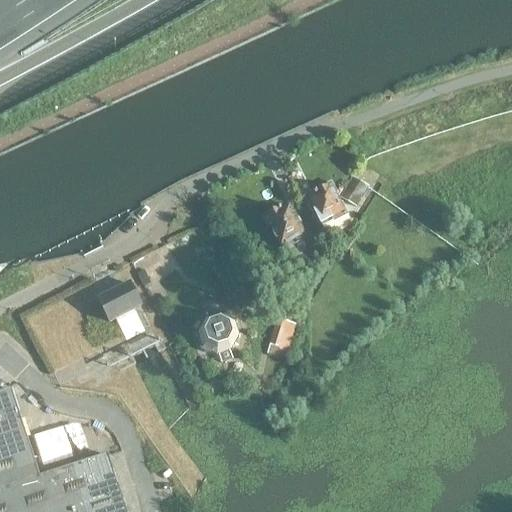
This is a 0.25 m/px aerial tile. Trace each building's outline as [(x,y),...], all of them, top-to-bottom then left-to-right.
[(369,188),(361,183),(353,178),(340,199),(356,209),(369,189),(369,188)] [(307,198),(312,209),(322,228),(345,217),(328,184),(310,193),(312,196),(307,198)] [(288,207),(285,209),(280,212),(278,209),(264,216),(283,252),(305,240),(288,207)] [(144,272),(137,275),(140,281),(147,278),(144,272)] [(273,295),(295,306),(304,289),(282,277),(273,295)] [(108,322),(115,319),(140,307),(129,284),(104,297),(97,300),(108,322)] [(234,296),(245,302),(249,295),(239,289),(234,296)] [(271,301),(266,310),(277,316),(282,307),(271,301)] [(199,348),(200,351),(201,350),(208,354),(214,356),(213,358),(217,358),(220,365),(231,360),(228,353),(232,351),(231,349),(236,340),(238,340),(239,336),(236,336),(234,325),(236,324),(233,321),(232,322),(221,315),(222,313),(218,313),(218,315),(207,319),(206,318),(203,319),(204,321),(196,333),(195,333),(196,337),(197,337),(200,347),(199,348)] [(295,325),(277,320),(267,354),(285,360),(295,325)] [(0,395),(0,511),(125,511),(108,457),(69,469),(40,479),(31,454),(11,392),(0,395)]
